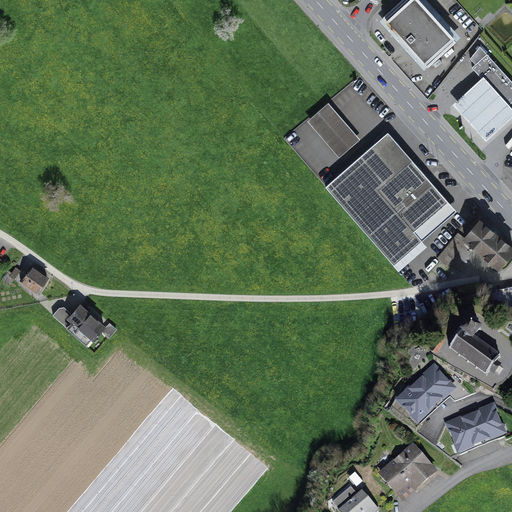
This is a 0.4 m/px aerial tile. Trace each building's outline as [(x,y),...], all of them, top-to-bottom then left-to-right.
[(418,0),(402,0),(383,18),(428,67),(456,42),(418,0)] [(472,67),(482,78),(511,111),(511,81),(480,47),(471,59),(476,65),(472,67)] [(495,133),(511,117),(511,111),(482,78),(461,97),(453,104),(486,141),(495,133)] [(307,120),(339,157),(360,138),(328,101),(307,120)] [(376,144),(326,187),(394,265),(422,241),(414,231),(448,202),(412,160),(400,171),(376,144)] [(465,238),(482,253),(497,236),(480,221),(465,238)] [(458,233),(438,256),(448,265),(467,242),(458,233)] [(511,252),(511,248),(497,236),(482,253),(484,254),(482,257),(486,260),(488,258),(499,267),(511,252)] [(20,271),(16,268),(11,277),(15,279),(20,271)] [(46,277),(33,268),(28,275),(26,274),(21,281),(32,288),(35,284),(39,287),(46,277)] [(104,327),(80,306),(69,318),(81,329),(79,331),(83,335),(85,332),(93,339),(104,327)] [(480,330),(470,322),(451,348),(487,375),(491,370),(494,372),(497,368),(500,364),(497,362),(500,358),(473,338),(480,330)] [(117,329),(110,323),(102,332),(109,337),(117,329)] [(444,342),(439,339),(432,349),(437,353),(444,342)] [(435,369),(417,385),(435,405),(453,389),(435,369)] [(418,421),(435,405),(417,385),(399,401),(418,421)] [(471,416),(481,441),(503,432),(493,407),(471,416)] [(481,441),(471,416),(449,425),(459,451),(481,441)] [(435,473),(413,447),(381,475),(398,493),(410,482),(417,489),(435,473)] [(342,494),(332,503),(339,511),(378,511),(380,511),(362,490),(349,502),(342,494)]
